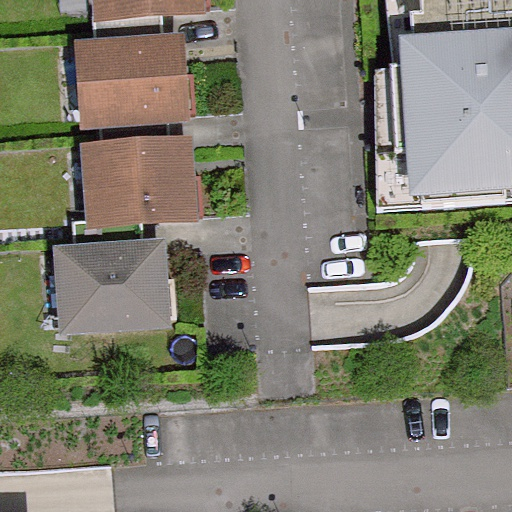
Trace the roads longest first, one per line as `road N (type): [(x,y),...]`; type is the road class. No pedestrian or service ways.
road 1 (residential): [(264,0),(285,321)]
road 2 (residential): [(511,471),(210,493),(211,511)]
